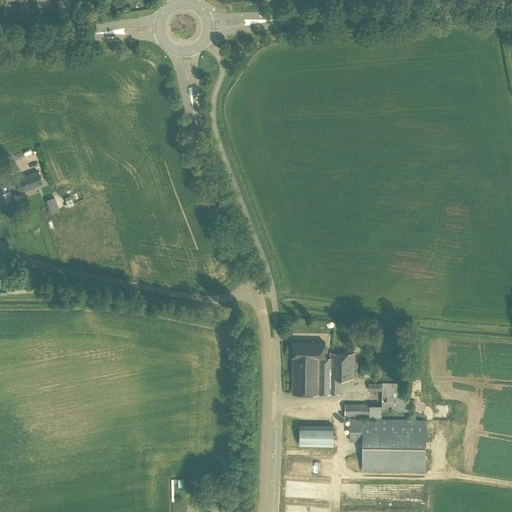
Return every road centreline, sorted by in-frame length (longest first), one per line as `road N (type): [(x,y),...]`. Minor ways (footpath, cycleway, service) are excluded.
road 1 (unclassified): [(257,294),(215,301),(136,289),(27,264),(0,250)]
road 2 (tertiary): [(264,511),(267,342),(257,294)]
road 3 (tertiary): [(294,20),(511,4)]
road 4 (tertiary): [(257,294),(195,124)]
